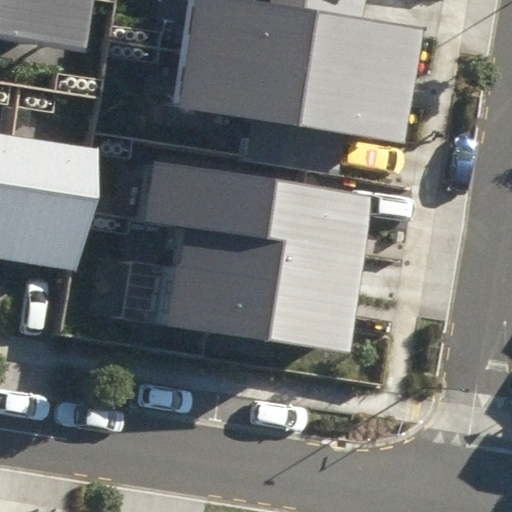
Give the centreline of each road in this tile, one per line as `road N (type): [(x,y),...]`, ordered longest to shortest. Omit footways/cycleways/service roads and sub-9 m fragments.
road 1 (residential): [(0,428),(446,496)]
road 2 (residential): [(511,122),(446,496)]
